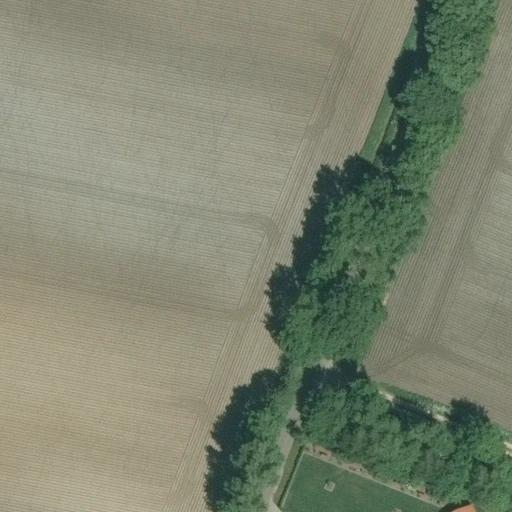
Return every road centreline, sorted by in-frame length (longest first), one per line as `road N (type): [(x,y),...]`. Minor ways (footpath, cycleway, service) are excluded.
road 1 (unclassified): [(450,0),(253,511)]
road 2 (track): [(313,363),(511,445)]
